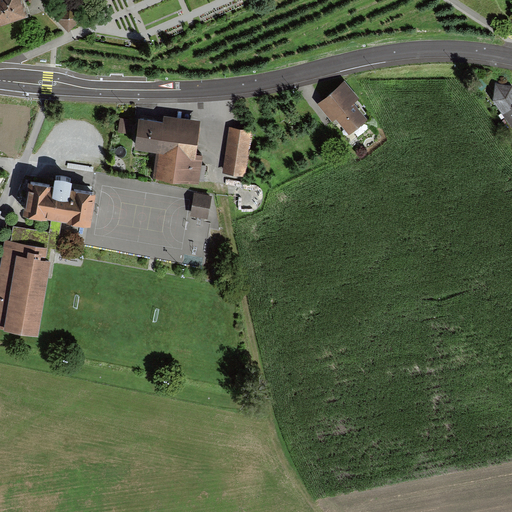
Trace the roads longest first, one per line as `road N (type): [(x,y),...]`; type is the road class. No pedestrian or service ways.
road 1 (tertiary): [(0,80),(194,89),(391,52),(468,48),(511,56)]
road 2 (track): [(318,511),(277,443),(215,175)]
